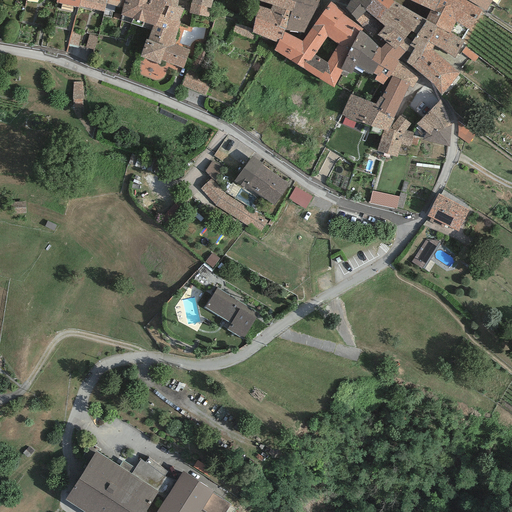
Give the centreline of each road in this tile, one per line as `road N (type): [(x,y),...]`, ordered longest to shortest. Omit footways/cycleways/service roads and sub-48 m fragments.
road 1 (residential): [(122,448),(72,416),(97,372),(148,357),(223,366),(382,262),(416,224)]
road 2 (residential): [(416,224),(320,192),(214,121),(65,61),(0,47)]
road 3 (residential): [(451,113),(445,176),(416,224)]
